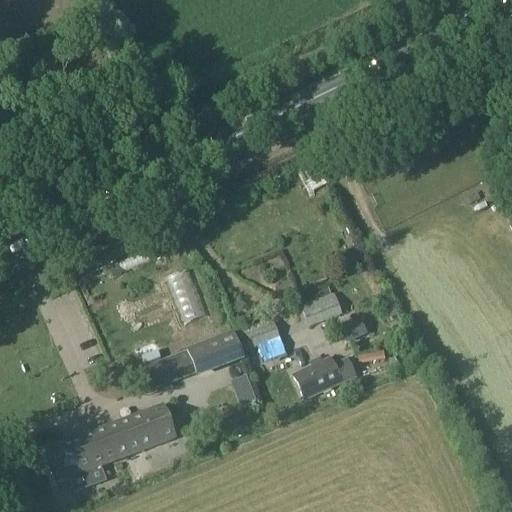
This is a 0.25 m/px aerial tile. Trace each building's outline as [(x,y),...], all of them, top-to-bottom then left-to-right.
[(341,316),(333,296),(300,309),(308,329),(341,316)] [(279,341),(270,320),(232,335),(240,355),(279,341)] [(242,359),(240,355),(232,335),(186,352),(195,377),(242,359)] [(309,364),(312,369),(293,378),(304,402),(340,385),(339,385),(353,379),(346,363),(332,369),(329,361),(321,365),(318,360),(309,364)] [(57,484),(174,441),(161,409),(44,452),(57,484)]
